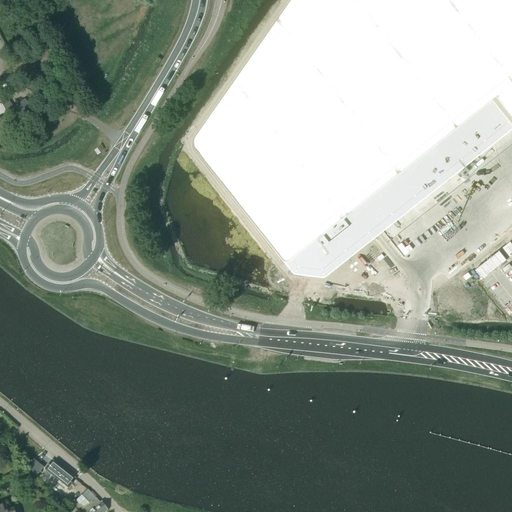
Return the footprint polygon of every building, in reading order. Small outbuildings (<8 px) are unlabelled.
[(193,140),(192,143),(192,146),(193,149),(195,152),(284,265),(289,270),(289,271),(290,271),(290,272),(291,272),(321,275),(322,275),(323,275),(339,262),(341,265),(511,131),(509,128),(511,125),(511,0),(290,0),(273,25),(195,137),(193,140)] [(28,464),(27,465),(35,478),(36,477),(44,467),(34,459),(28,464)] [(51,460),(45,468),(69,487),(75,479),(52,460),(51,460)] [(88,489),(82,495),(77,500),(84,507),(81,509),(84,511),(105,511),(108,510),(102,501),(100,502),(96,498),(88,489)] [(5,503),(0,504),(0,511),(15,511),(14,508),(7,510),(5,503)]
